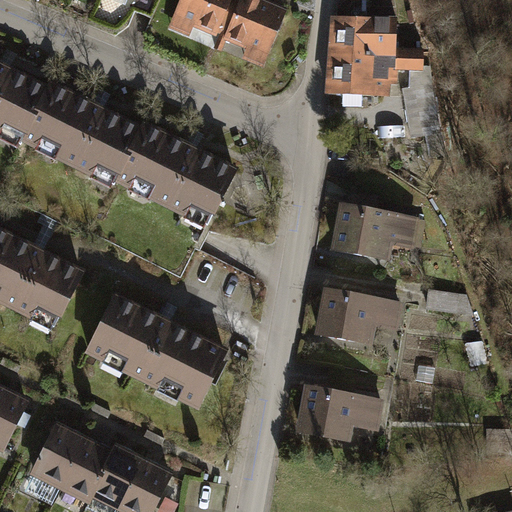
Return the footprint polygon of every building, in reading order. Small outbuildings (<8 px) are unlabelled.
[(188,0),(180,21),(222,37),(236,0),(188,0)] [(232,45),(271,60),(287,16),(249,1),(232,45)] [(401,22),(343,22),(344,94),(387,94),(387,63),(401,63),(401,22)] [(0,141),(28,156),(32,147),(54,104),(0,76),(0,141)] [(411,87),(423,134),(447,128),(434,81),(411,87)] [(32,147),(121,192),(125,185),(147,140),(59,95),(54,104),(32,147)] [(125,185),(215,230),(241,177),(151,132),(147,140),(125,185)] [(380,203),(351,201),(347,259),(386,261),(387,242),(418,244),(419,224),(379,221),(380,203)] [(0,298),(57,328),(84,276),(0,232),(0,298)] [(430,310),(462,314),(464,300),(432,295),(430,310)] [(401,302),(331,297),(328,340),(367,343),(369,323),(399,325),(401,302)] [(119,300),(92,353),(197,407),(224,354),(119,300)] [(31,404),(4,390),(0,397),(0,447),(7,451),(31,404)] [(379,399),(309,394),(306,436),(345,439),(347,420),(377,422),(379,399)] [(85,447),(58,433),(34,480),(61,493),(85,447)] [(112,461),(85,447),(61,493),(88,507),(93,497),(112,461)] [(144,464),(117,450),(112,461),(93,497),(120,511),(144,464)] [(153,511),(171,478),(144,464),(120,511),(121,511),(153,511)]
